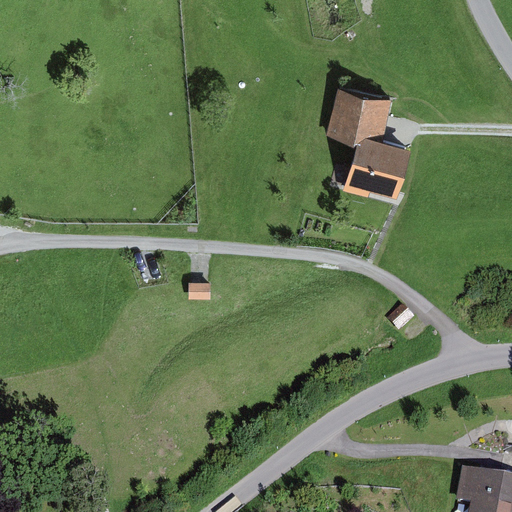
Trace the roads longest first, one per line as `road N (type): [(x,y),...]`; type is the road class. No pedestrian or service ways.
road 1 (unclassified): [(464,362),(422,304),(381,273),(320,256),(50,243),(0,254)]
road 2 (unclassified): [(225,511),(388,391),(464,362)]
